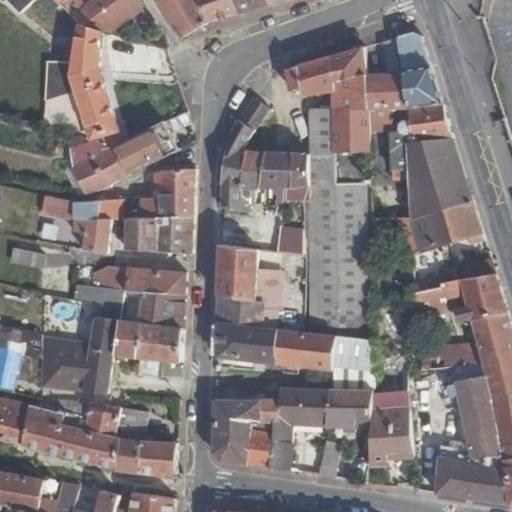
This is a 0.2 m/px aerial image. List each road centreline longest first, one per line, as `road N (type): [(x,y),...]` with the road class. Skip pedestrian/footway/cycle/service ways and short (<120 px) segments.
road 1 (residential): [(201,482),(212,109),(232,66),(257,48),(387,0)]
road 2 (tertiary): [(428,0),(511,267)]
road 3 (residential): [(201,482),(419,511)]
